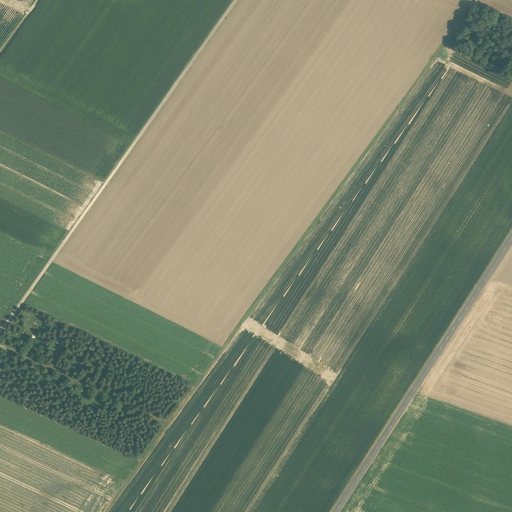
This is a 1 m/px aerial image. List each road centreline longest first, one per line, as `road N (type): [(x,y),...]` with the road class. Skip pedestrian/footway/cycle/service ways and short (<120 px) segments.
road 1 (track): [(105,511),(471,4)]
road 2 (track): [(0,333),(236,0)]
road 3 (secondary): [(511,238),(336,511)]
road 4 (track): [(0,345),(167,425)]
